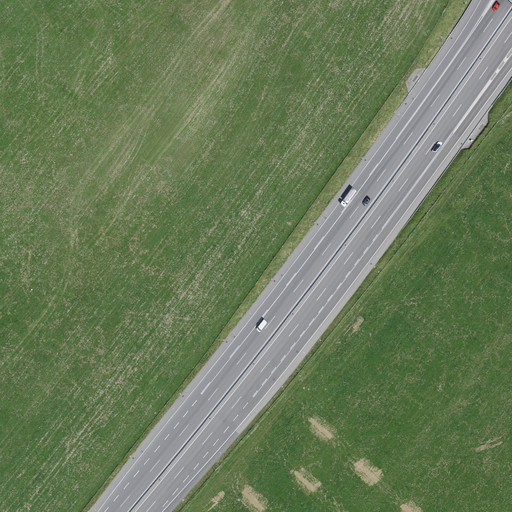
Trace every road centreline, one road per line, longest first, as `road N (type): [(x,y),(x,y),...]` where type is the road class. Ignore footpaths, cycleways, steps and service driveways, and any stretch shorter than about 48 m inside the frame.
road 1 (motorway): [(145,511),(312,305),(511,31)]
road 2 (motorway): [(165,511),(293,367),(511,64)]
road 3 (motorway): [(428,109),(115,511)]
road 4 (motorway): [(503,0),(428,109)]
road 5 (motorway): [(485,0),(428,109)]
